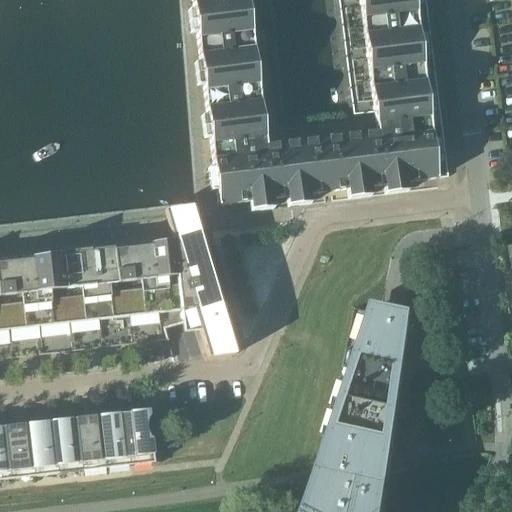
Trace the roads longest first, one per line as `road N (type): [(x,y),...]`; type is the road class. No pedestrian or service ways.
road 1 (residential): [(321,217),(308,228),(240,367),(0,393)]
road 2 (residential): [(0,247),(321,217)]
road 3 (residential): [(504,447),(479,196)]
road 4 (residential): [(479,196),(454,0)]
road 5 (residential): [(479,196),(321,217)]
